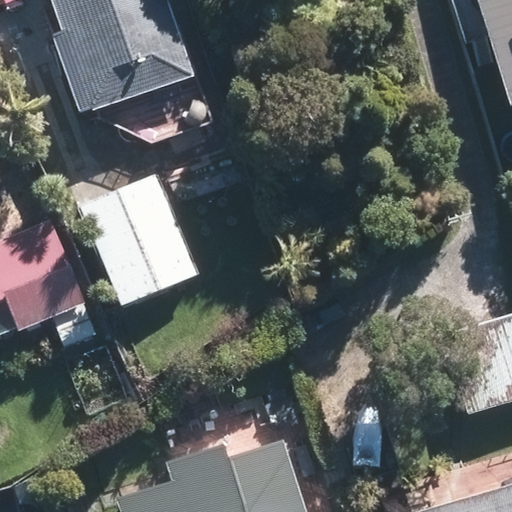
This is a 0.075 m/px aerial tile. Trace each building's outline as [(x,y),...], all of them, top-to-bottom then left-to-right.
[(153,0),(61,0),(96,99),(178,70),(153,0)] [(511,0),(479,0),(510,98),(511,97),(511,0)] [(149,180),(82,207),(120,300),(187,273),(149,180)] [(0,329),(78,298),(49,226),(0,245),(0,329)] [(511,312),(439,334),(463,414),(511,399),(511,312)] [(90,336),(52,355),(86,422),(124,402),(90,336)] [(77,422),(50,371),(12,392),(39,443),(77,422)] [(295,511),(275,447),(120,496),(124,511),(295,511)] [(511,511),(511,488),(430,511),(511,511)]
